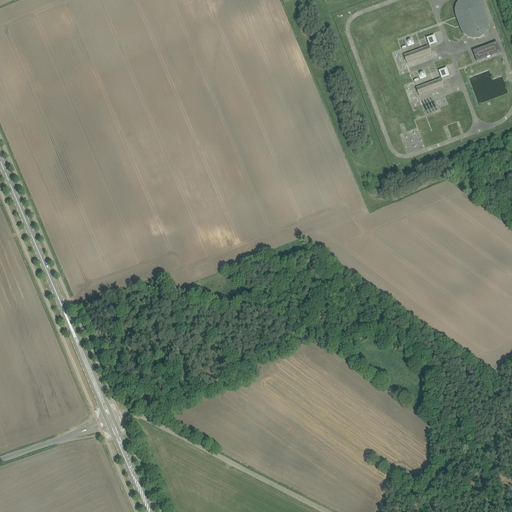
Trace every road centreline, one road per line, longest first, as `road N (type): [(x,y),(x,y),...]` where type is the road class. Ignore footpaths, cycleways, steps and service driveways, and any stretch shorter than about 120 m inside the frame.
road 1 (primary): [(110,420),(0,160)]
road 2 (unclassified): [(326,511),(137,414),(110,420)]
